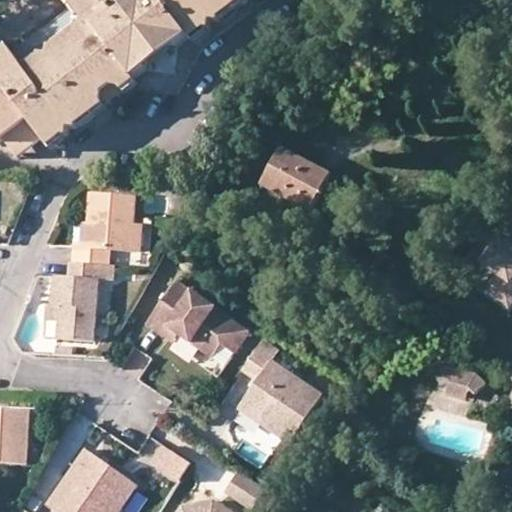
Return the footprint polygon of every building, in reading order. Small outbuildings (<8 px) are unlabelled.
[(0,154),(3,155),(9,150),(33,131),(47,149),(51,154),(64,145),(72,145),(73,137),(83,137),(83,130),(107,111),(117,112),(117,103),(126,104),(126,97),(151,79),(155,66),(170,54),(182,55),(206,36),(214,38),(216,31),(225,31),(226,21),(248,5),(259,6),(260,0),(71,0),(88,23),(86,37),(62,55),(52,55),(50,64),(43,62),(43,70),(30,79),(15,58),(3,66),(0,66),(0,154)] [(300,36),(296,44),(306,50),(310,41),(300,36)] [(270,51),(260,46),(252,62),(262,66),(270,51)] [(155,66),(151,79),(178,82),(182,55),(170,54),(155,66)] [(33,131),(9,150),(21,168),(47,149),(33,131)] [(332,174),(283,149),(264,186),(313,211),(332,174)] [(100,266),(111,267),(113,251),(133,252),(135,224),(138,196),(92,193),(90,221),(88,244),(82,243),(74,243),(74,264),(100,266)] [(145,225),(135,224),(133,252),(143,252),(145,225)] [(490,291),(511,306),(511,305),(511,225),(487,262),(503,273),(490,291)] [(100,280),(100,266),(74,264),(70,264),(69,277),(55,276),(52,307),(60,307),(58,340),(96,341),(100,280)] [(116,267),(111,267),(100,266),(100,280),(116,280),(116,267)] [(177,280),(169,291),(185,302),(192,291),(177,280)] [(169,291),(146,324),(163,335),(165,331),(176,339),(179,335),(213,358),(223,345),(235,354),(250,331),(192,291),(185,302),(169,291)] [(433,312),(449,324),(461,308),(445,296),(433,312)] [(165,331),(163,335),(173,343),(176,339),(165,331)] [(262,341),(244,369),(260,378),(249,396),(269,410),(261,421),(293,442),(323,397),(271,362),(278,352),(262,341)] [(140,375),(147,355),(132,350),(126,371),(140,375)] [(451,384),(469,389),(477,396),(487,388),(476,375),(455,368),(439,373),(443,385),(451,383),(451,384)] [(466,399),(469,389),(451,384),(448,394),(466,399)] [(241,407),(261,421),(269,410),(249,396),(241,407)] [(0,463),(28,464),(30,411),(0,409),(0,463)] [(153,463),(181,482),(192,465),(165,446),(153,463)] [(123,511),(141,484),(88,451),(49,509),(54,511),(123,511)] [(258,503),(267,489),(242,473),(229,493),(254,509),(258,503)] [(279,498),(267,489),(258,503),(270,511),(279,498)] [(183,506),(178,511),(235,511),(216,499),(183,506)]
